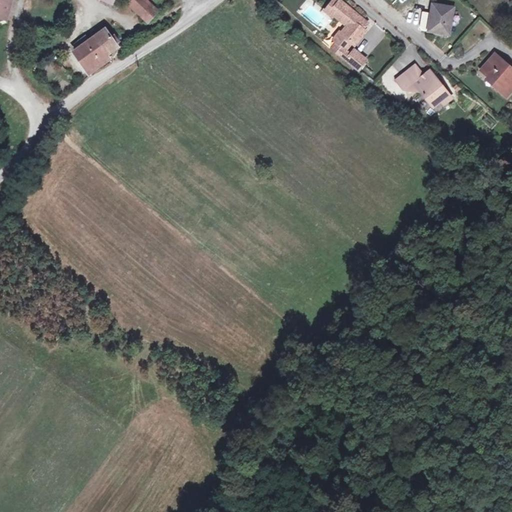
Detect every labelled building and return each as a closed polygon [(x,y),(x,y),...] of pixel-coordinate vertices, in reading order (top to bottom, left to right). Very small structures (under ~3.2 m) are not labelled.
[(0,0),(0,24),(3,26),(9,2),(0,0)] [(147,1),(146,0),(130,0),(128,3),(137,12),(147,1)] [(334,39),(337,42),(347,50),(353,44),(355,46),(367,32),(365,30),(370,24),(342,0),(341,0),(339,2),(336,0),(335,0),(326,10),(333,16),(335,14),(348,27),(342,34),(339,33),(334,39)] [(159,11),(147,1),(137,12),(148,23),(159,11)] [(455,7),(434,3),(432,20),(429,30),(451,34),(455,7)] [(475,26),(485,32),(489,25),(479,19),(475,26)] [(113,37),(103,26),(73,52),(87,68),(99,59),(103,63),(109,57),(107,55),(112,50),(110,47),(118,39),(115,36),(113,37)] [(347,50),(337,42),(331,49),(345,61),(351,54),(347,50)] [(355,50),(351,54),(345,61),(354,70),(365,59),(355,50)] [(511,95),(511,68),(499,56),(485,72),(504,90),(502,92),(509,98),(511,95)] [(103,63),(99,59),(87,68),(91,73),(103,63)] [(424,76),(416,65),(405,74),(413,84),(424,76)] [(424,76),(413,84),(418,92),(421,91),(433,107),(440,102),(449,95),(431,71),(424,76)] [(410,84),(413,84),(405,74),(396,80),(403,88),(405,88),(410,84)] [(452,99),(449,95),(440,102),(443,106),(452,99)] [(504,159),(495,166),(501,174),(511,166),(504,159)]
